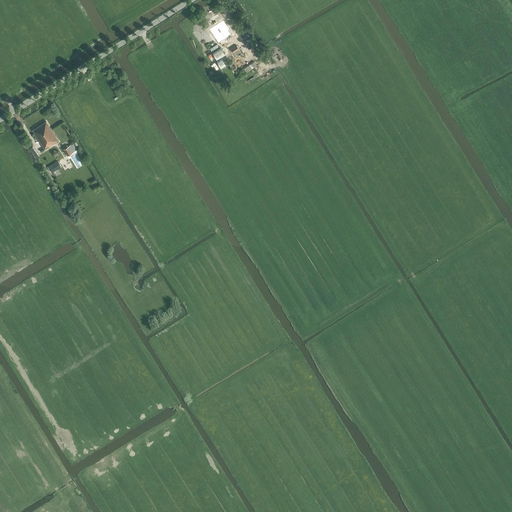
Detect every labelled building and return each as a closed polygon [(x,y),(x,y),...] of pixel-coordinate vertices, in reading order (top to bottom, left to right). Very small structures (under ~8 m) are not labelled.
[(213,31),(222,45),(232,39),(232,38),(236,36),(227,22),(213,31)] [(243,34),(246,39),(251,36),(248,31),(243,34)] [(236,57),(242,53),(236,45),(231,49),(236,57)] [(216,59),(225,54),(221,47),(212,53),(216,59)] [(221,68),(226,65),(222,58),(217,61),(221,68)] [(234,73),(238,70),(232,60),(228,63),(234,73)] [(246,73),(255,67),(257,66),(254,61),(243,68),(246,73)] [(44,149),(58,140),(46,121),(32,130),(44,149)] [(71,144),(63,149),(68,156),(76,151),(75,149),(71,144)] [(51,173),(62,166),(58,160),(48,167),(51,173)]
